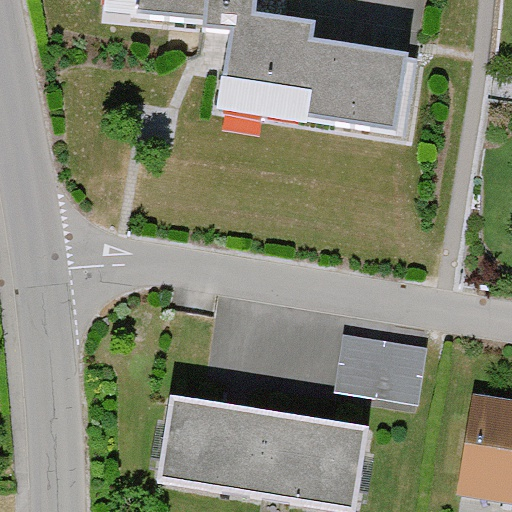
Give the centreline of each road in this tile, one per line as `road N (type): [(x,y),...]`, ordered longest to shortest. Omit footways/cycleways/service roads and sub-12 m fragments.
road 1 (residential): [(42,270),(181,274),(511,327)]
road 2 (tertiary): [(49,511),(42,270)]
road 3 (tertiary): [(42,270),(0,43)]
